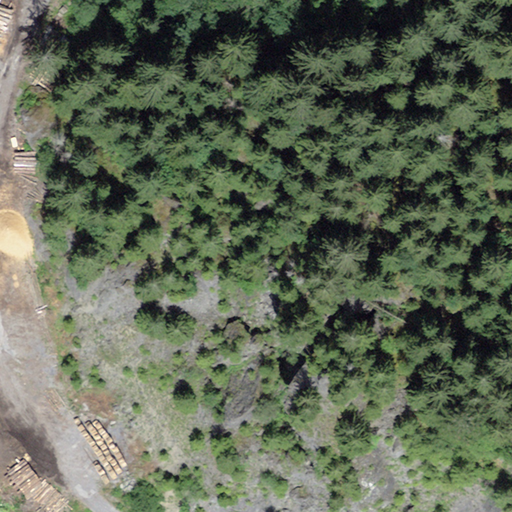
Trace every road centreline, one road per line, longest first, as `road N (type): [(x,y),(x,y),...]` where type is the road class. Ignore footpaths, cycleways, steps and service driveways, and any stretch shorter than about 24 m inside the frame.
road 1 (track): [(0,284),(58,453),(92,497),(117,511)]
road 2 (track): [(47,0),(0,144)]
